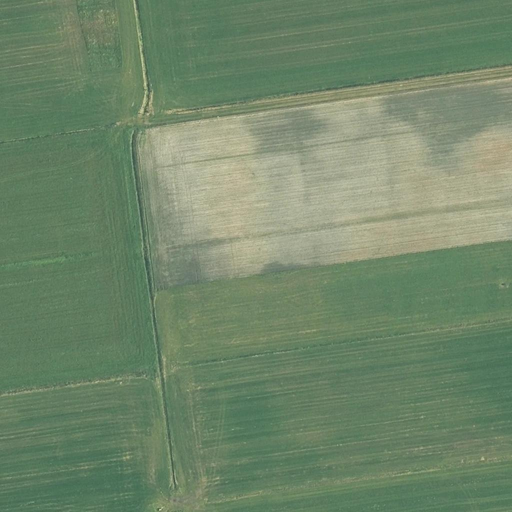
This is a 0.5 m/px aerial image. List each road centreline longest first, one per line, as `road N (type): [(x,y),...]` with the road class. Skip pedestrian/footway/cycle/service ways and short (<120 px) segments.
road 1 (track): [(511,74),(123,122)]
road 2 (track): [(511,463),(175,509)]
